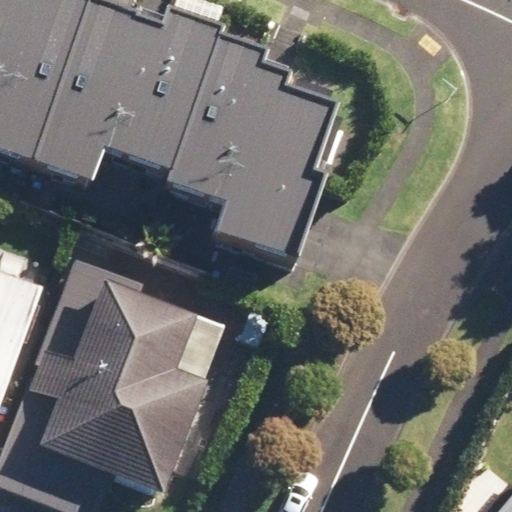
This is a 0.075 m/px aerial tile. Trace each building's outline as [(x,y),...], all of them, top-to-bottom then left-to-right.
[(0,0),(0,152),(58,170),(106,10),(72,0),(0,0)] [(190,189),(235,42),(237,34),(179,16),(175,31),(106,10),(58,170),(108,186),(117,157),(180,177),(178,185),(190,189)] [(235,42),(190,189),(234,203),(224,233),(319,262),(373,84),(235,42)] [(147,284),(84,263),(60,324),(84,332),(73,365),(57,360),(44,402),(59,407),(27,505),(49,511),(119,511),(127,489),(178,506),(215,393),(182,382),(203,319),(142,299),(147,284)] [(0,271),(0,476),(0,477),(50,321),(60,291),(0,271)]
